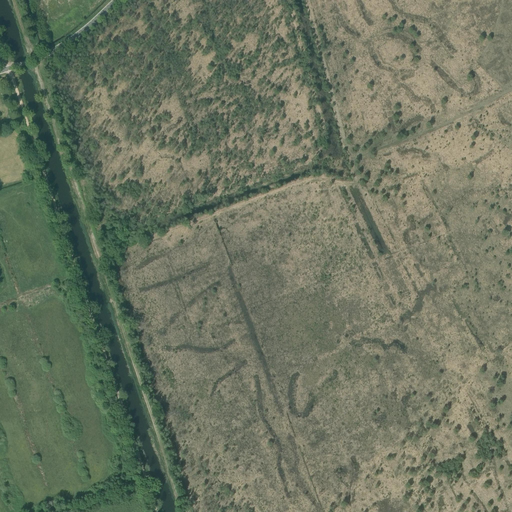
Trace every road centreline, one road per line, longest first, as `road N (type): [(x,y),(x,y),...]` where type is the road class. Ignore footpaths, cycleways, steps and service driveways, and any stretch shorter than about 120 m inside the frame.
road 1 (track): [(13,0),(183,511)]
road 2 (track): [(148,486),(0,36)]
road 3 (tertiary): [(0,71),(63,44),(117,0)]
